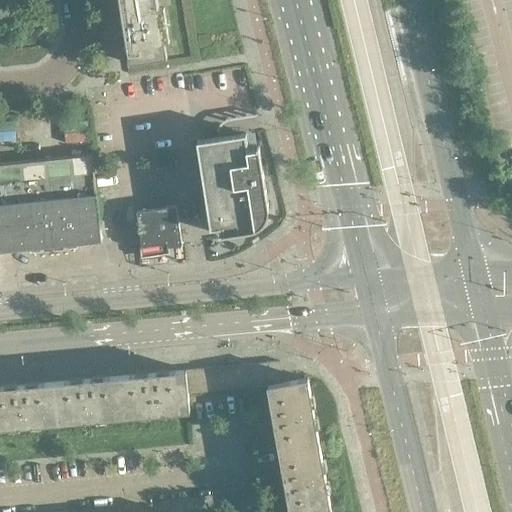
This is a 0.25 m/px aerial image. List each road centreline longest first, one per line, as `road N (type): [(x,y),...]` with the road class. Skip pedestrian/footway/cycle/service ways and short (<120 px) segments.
road 1 (unclassified): [(0,349),(368,318)]
road 2 (unclassified): [(361,273),(0,313)]
road 3 (secondary): [(295,0),(365,261)]
road 4 (residential): [(247,511),(217,483),(0,509)]
road 5 (secondary): [(466,247),(408,0)]
road 6 (secondary): [(379,332),(420,511)]
road 7 (residential): [(0,90),(38,87),(64,72),(70,0)]
road 8 (secondary): [(511,436),(477,313)]
road 9 (secondary): [(466,247),(444,231),(414,227),(385,238),(365,261)]
